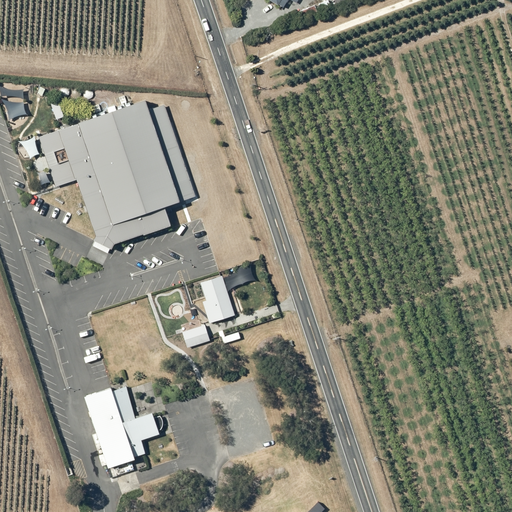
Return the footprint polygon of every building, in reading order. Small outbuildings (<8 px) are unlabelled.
[(316,5),(300,11),(302,18),(319,12),(316,5)] [(181,198),(148,100),(49,133),(65,178),(77,174),(98,234),(112,242),(172,222),(165,203),(181,198)] [(226,313),(213,276),(191,283),(197,298),(192,300),(199,322),(226,313)] [(212,341),(206,322),(182,329),(187,349),(212,341)] [(136,415),(125,385),(85,398),(108,466),(146,453),(141,439),(159,433),(152,410),(136,415)]
